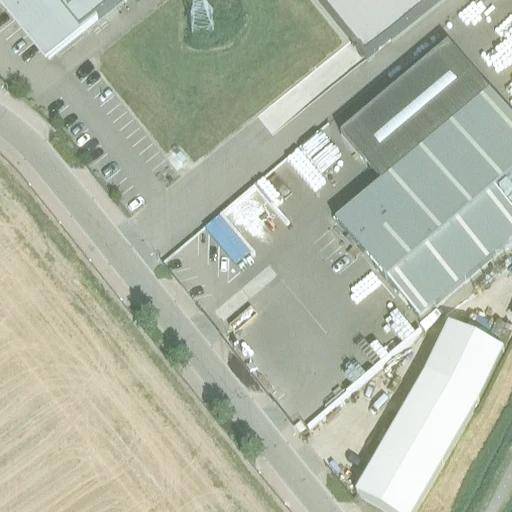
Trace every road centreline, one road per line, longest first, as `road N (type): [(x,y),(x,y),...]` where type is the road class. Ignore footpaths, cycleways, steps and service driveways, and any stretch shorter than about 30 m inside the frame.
road 1 (unclassified): [(0,126),(63,183),(329,511)]
road 2 (unknown): [(126,261),(297,105)]
